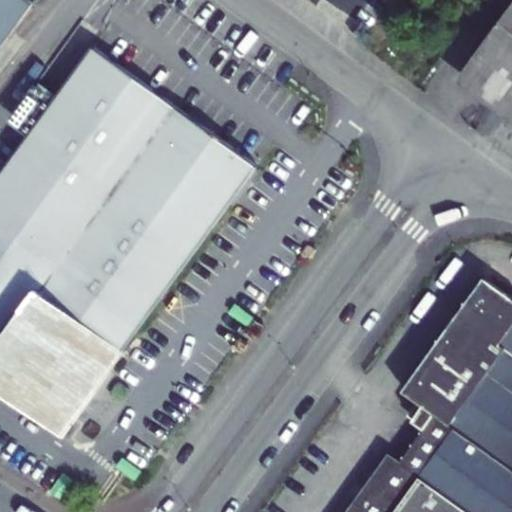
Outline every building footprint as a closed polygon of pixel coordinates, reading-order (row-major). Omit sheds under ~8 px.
[(0,0),(0,51),(24,18),(0,0)] [(511,0),(497,21),(470,56),(511,87),(511,0)] [(511,0),(490,0),(483,10),(497,21),(511,0)] [(0,128),(0,131),(19,145),(5,164),(0,171),(0,389),(18,403),(64,436),(126,351),(257,166),(93,46),(43,114),(22,99),(15,107),(12,112),(0,128)] [(511,115),(511,87),(470,56),(456,75),(511,115)] [(4,100),(0,106),(0,109),(5,114),(8,110),(12,112),(15,107),(4,100)] [(511,511),(511,296),(487,277),(405,388),(419,398),(408,413),(428,428),(404,460),(393,453),(366,489),(359,498),(348,511),(511,511)] [(356,481),(349,490),(359,498),(366,489),(356,481)]
